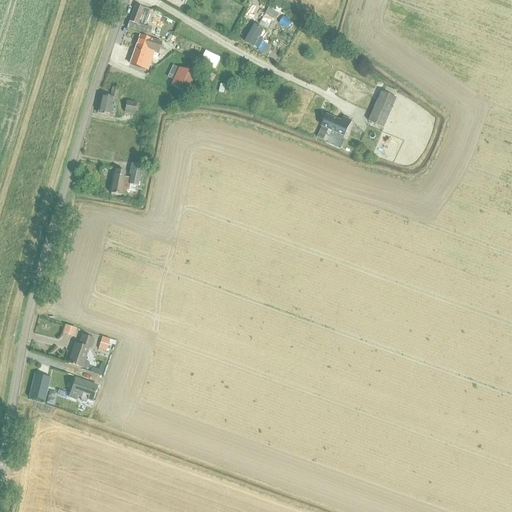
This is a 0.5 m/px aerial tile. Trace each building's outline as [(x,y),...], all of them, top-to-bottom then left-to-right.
[(135,5),(127,28),(150,36),(152,29),(144,26),(150,10),(135,5)] [(269,8),(265,14),(273,19),(277,18),(279,14),(269,8)] [(156,12),(151,22),(159,26),(163,16),(156,12)] [(268,33),(255,25),(245,41),(260,51),(264,44),(262,43),(268,33)] [(132,58),(130,64),(137,67),(143,69),(147,70),(149,64),(143,62),(145,55),(152,57),(154,51),(158,53),(159,50),(162,44),(154,41),(140,35),(139,38),(135,51),(132,58)] [(169,47),(174,50),(178,42),(172,39),(169,47)] [(130,52),(120,50),(118,55),(128,58),(130,52)] [(171,67),(167,78),(172,80),(170,84),(177,91),(178,91),(188,92),(194,77),(176,70),(171,67)] [(205,71),(202,77),(212,82),(215,76),(205,71)] [(101,96),(98,113),(109,116),(109,114),(112,115),(113,107),(111,106),(113,98),(117,99),(119,89),(112,88),(109,97),(101,96)] [(396,100),(381,93),(369,122),(383,128),(396,100)] [(134,114),(134,111),(137,111),(139,103),(136,103),(136,102),(126,100),(124,112),(134,114)] [(321,125),(345,137),(352,122),(343,118),(341,122),(326,115),(321,125)] [(145,166),(141,165),(131,163),(129,175),(131,175),(130,178),(123,177),(124,172),(115,170),(110,194),(120,196),(120,195),(125,196),(126,190),(133,191),(134,189),(140,190),(145,166)] [(67,324),(64,333),(77,337),(80,327),(67,324)] [(72,351),(68,364),(82,369),(82,368),(86,369),(88,368),(89,365),(88,362),(84,361),(88,349),(91,350),(94,339),(82,335),(79,345),(77,345),(74,352),(72,351)] [(109,340),(102,337),(98,349),(105,351),(109,340)] [(35,374),(30,398),(46,401),(50,378),(35,374)] [(71,387),(68,398),(76,400),(77,396),(80,398),(80,400),(80,401),(84,402),(85,401),(86,400),(87,400),(91,402),(93,395),(96,386),(74,379),(71,387)] [(59,395),(68,397),(69,391),(60,388),(59,395)]
